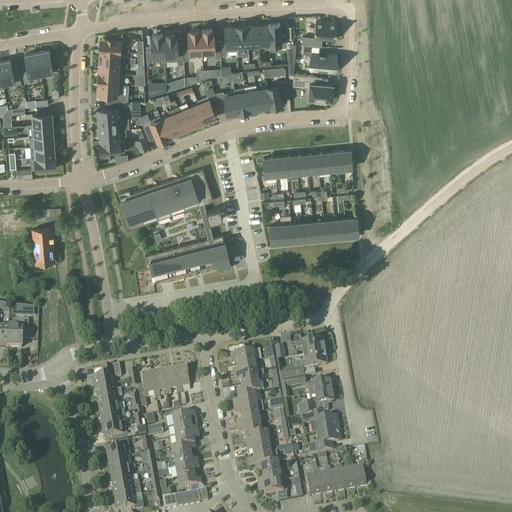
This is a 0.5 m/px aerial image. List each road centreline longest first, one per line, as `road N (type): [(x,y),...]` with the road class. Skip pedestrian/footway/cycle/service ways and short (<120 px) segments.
road 1 (residential): [(77,30),(282,9),(344,13),(340,113),(226,128)]
road 2 (residential): [(105,311),(256,284),(226,128)]
road 3 (track): [(342,288),(511,147)]
road 4 (residential): [(249,511),(226,477),(203,337)]
road 5 (unknown): [(343,106),(357,105),(377,134),(386,249)]
road 6 (residential): [(226,128),(81,181)]
road 7 (residential): [(93,511),(72,396),(53,366)]
road 8 (residential): [(77,30),(81,181)]
road 9 (residential): [(372,436),(356,428),(350,411),(328,310)]
road 10 (residential): [(81,181),(105,311)]
road 11 (unclassified): [(203,337),(317,319),(328,310)]
